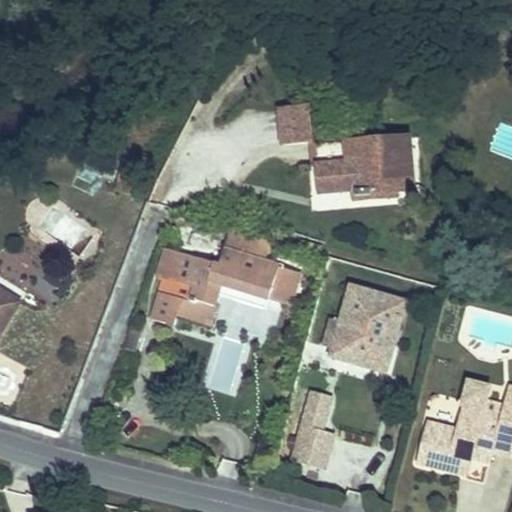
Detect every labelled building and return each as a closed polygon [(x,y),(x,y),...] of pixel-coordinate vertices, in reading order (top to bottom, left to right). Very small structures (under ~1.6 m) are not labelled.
[(314,143),(311,108),(281,111),(284,146),(314,143)] [(353,163),(319,166),(322,193),(356,190),(357,201),(399,198),(399,193),(416,191),(414,166),(411,138),(352,143),(353,163)] [(318,146),(319,166),(353,163),(352,143),(318,146)] [(252,243),(229,236),(220,266),(165,249),(158,274),(164,275),(151,317),(173,324),(176,314),(208,324),(222,283),(290,304),(299,274),(264,263),(248,257),(252,243)] [(248,257),(264,263),(268,248),(252,243),(248,257)] [(0,335),(19,305),(0,293),(0,335)] [(330,370),(375,383),(383,359),(393,362),(401,335),(407,316),(351,299),(340,334),(331,331),(322,359),(332,361),(330,370)] [(383,359),(375,383),(385,387),(393,362),(383,359)] [(419,467),(460,478),(464,459),(476,462),(491,466),(494,456),(511,461),(511,403),(508,402),(506,408),(493,404),(495,394),(474,389),(462,431),(431,424),(427,437),(419,467)] [(311,405),(303,437),(322,443),(331,410),(311,405)] [(322,443),(303,437),(294,473),(306,477),(324,481),(333,446),(322,443)] [(464,459),(460,478),(471,480),(476,462),(464,459)]
